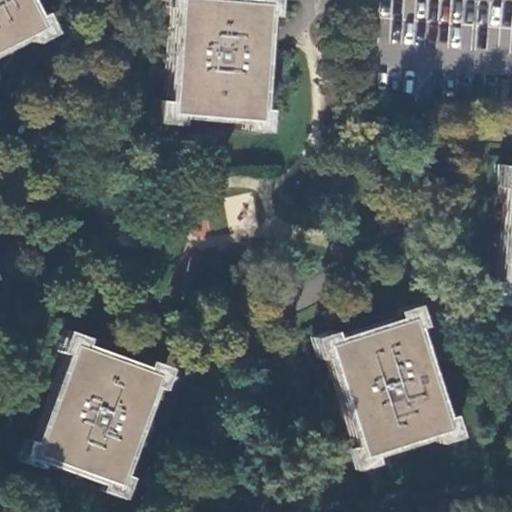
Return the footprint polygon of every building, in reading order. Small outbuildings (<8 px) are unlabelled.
[(0,0),(0,49),(25,37),(29,44),(54,31),(43,8),(37,11),(31,0),(0,0)] [(235,130),(261,132),(264,106),(257,105),(261,47),(262,30),(263,25),(264,15),(271,16),(272,0),(158,0),(158,7),(164,7),(157,98),(149,97),(147,123),(174,125),(175,119),(236,123),(235,130)] [(511,0),(353,0),(353,4),(350,50),(347,91),(420,97),(511,103),(511,0)] [(511,164),(494,163),(492,188),(499,189),(491,279),(484,279),(482,305),(507,307),(508,299),(511,299),(511,164)] [(341,448),(349,471),(373,463),(371,458),(430,438),(432,445),(456,437),(449,413),(442,415),(419,345),(413,328),(420,326),(412,303),(390,310),(392,317),(330,338),(328,331),(306,338),(313,360),(319,358),(349,446),(341,448)] [(93,492),(116,500),(124,478),(118,475),(144,403),(150,388),(156,391),(165,368),(142,359),(140,366),(80,344),(82,338),(59,329),(50,352),(56,354),(25,441),(18,438),(10,461),(33,470),(35,464),(95,486),(93,492)]
